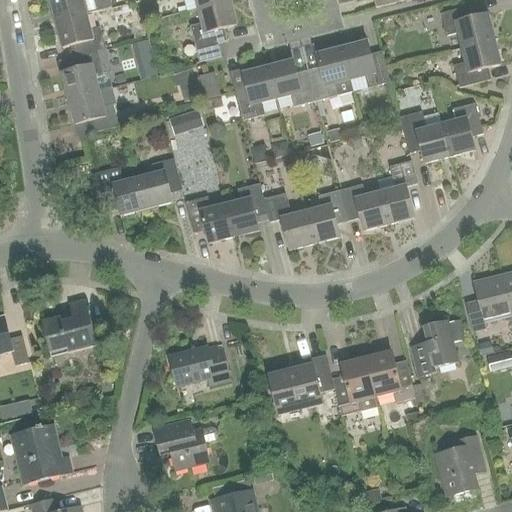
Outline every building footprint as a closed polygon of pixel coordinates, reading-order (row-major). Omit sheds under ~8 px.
[(50,0),(57,24),(88,16),(84,1),(86,0),(50,0)] [(196,0),(199,10),(231,2),(231,0),(196,0)] [(373,0),(376,10),(405,2),(404,0),(356,0),(357,2),(364,0),(373,0)] [(225,31),(238,27),(231,2),(199,10),(203,25),(191,29),(200,63),(222,57),(219,44),(228,42),(225,31)] [(462,49),(495,41),(489,16),(475,20),(472,8),(441,16),(447,38),(458,34),(462,49)] [(74,59),(100,53),(107,51),(101,30),(92,32),(88,16),(57,24),(64,50),(72,48),(74,59)] [(489,70),(502,67),(495,41),(462,49),(466,64),(455,67),(461,89),(492,81),(489,70)] [(391,84),(383,53),(371,56),(368,43),(342,49),(351,82),(365,78),(368,90),(391,84)] [(335,86),(351,82),(342,49),(317,56),(321,70),(309,73),(316,99),(317,103),(338,98),(335,86)] [(110,91),(106,75),(100,53),(74,59),(67,61),(70,74),(63,76),(69,101),(110,91)] [(316,99),(309,73),(298,76),(294,62),(269,69),(277,101),(292,97),(295,109),(317,103),(316,99)] [(263,105),(277,101),(269,69),(244,75),(247,88),(235,91),(243,122),(266,117),(263,105)] [(191,72),(172,78),(175,90),(180,88),(181,93),(191,90),(194,102),(203,100),(198,80),(193,81),(191,72)] [(206,101),(222,97),(216,75),(200,79),(206,101)] [(124,76),(116,78),(118,85),(126,83),(124,76)] [(88,137),(120,129),(114,106),(110,91),(69,101),(76,126),(84,124),(88,137)] [(472,139),(484,136),(476,106),(454,111),(457,122),(442,127),(451,160),(476,153),(472,139)] [(184,117),(169,122),(174,138),(189,133),(184,117)] [(451,160),(442,127),(427,131),(424,120),(402,125),(410,156),(422,153),(426,166),(451,160)] [(339,130),(327,134),(330,145),(342,142),(339,130)] [(320,134),(308,137),(311,148),(323,145),(320,134)] [(361,141),(353,143),(355,151),(363,149),(361,141)] [(155,175),(139,180),(142,192),(148,211),(174,204),(171,196),(183,192),(174,161),(153,167),(155,175)] [(408,189),(419,186),(413,163),(390,169),(396,190),(381,194),(390,227),(416,220),(408,189)] [(121,175),(99,181),(108,213),(121,210),(123,218),(148,211),(142,192),(139,180),(124,184),(121,175)] [(270,217),(266,201),(262,186),(239,192),(241,203),(226,207),(236,240),(262,233),(258,220),(270,217)] [(390,227),(381,194),(366,198),(363,186),(341,192),(349,223),(362,220),(365,233),(390,227)] [(338,226),(349,223),(341,192),(320,198),(323,210),(308,214),(317,246),(342,239),(338,226)] [(317,246),(308,214),(293,217),(288,196),(266,201),(270,217),(272,225),(283,222),(291,252),(317,246)] [(236,240),(226,207),(212,210),(209,199),(187,204),(195,235),(207,232),(211,246),(236,240)] [(511,276),(501,279),(511,320),(511,319),(511,276)] [(486,326),(511,320),(501,279),(475,285),(480,306),(468,308),(475,334),(488,331),(486,326)] [(98,348),(95,337),(87,302),(71,306),(75,322),(63,324),(62,319),(43,324),(51,355),(69,350),(70,355),(98,348)] [(11,342),(9,337),(5,319),(0,319),(0,356),(13,353),(17,368),(30,364),(24,338),(11,342)] [(464,323),(449,326),(449,324),(424,330),(428,346),(412,349),(419,380),(437,375),(436,371),(459,366),(454,346),(468,342),(464,323)] [(490,344),(478,347),(481,358),(493,355),(490,344)] [(211,389),(233,384),(223,346),(171,359),(179,389),(209,382),(211,389)] [(397,404),(416,399),(407,362),(395,365),(393,354),(367,360),(377,399),(394,395),(397,404)] [(511,358),(511,354),(487,360),(491,374),(511,368),(511,358)] [(336,391),(336,387),(328,357),(312,361),(314,367),(271,378),(280,417),(324,406),(321,395),(336,391)] [(380,408),(377,399),(367,360),(341,367),(346,385),(336,387),(336,391),(343,418),(380,408)] [(31,402),(15,406),(19,419),(34,415),(31,402)] [(418,414),(406,417),(408,426),(420,422),(418,414)] [(177,472),(212,464),(207,444),(215,442),(218,438),(218,433),(215,430),(212,429),(195,433),(192,421),(155,430),(160,453),(171,450),(177,472)] [(24,487),(74,475),(70,458),(61,460),(53,426),(11,437),(24,487)] [(473,471),(486,468),(478,439),(459,443),(461,451),(437,457),(448,499),(479,491),(473,471)] [(272,476),(254,481),(256,486),(273,481),(272,476)] [(244,483),(213,491),(216,502),(246,494),(244,483)] [(379,491),(364,495),(368,508),(383,504),(379,491)] [(258,511),(254,492),(246,494),(216,502),(213,502),(214,511),(258,511)] [(82,511),(82,508),(67,511),(57,511),(55,501),(32,507),(32,511),(82,511)]
